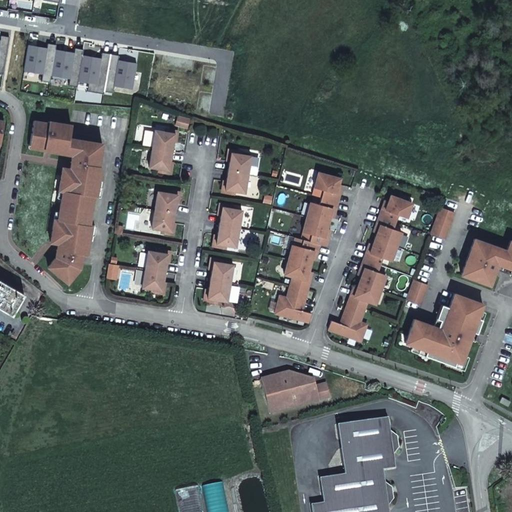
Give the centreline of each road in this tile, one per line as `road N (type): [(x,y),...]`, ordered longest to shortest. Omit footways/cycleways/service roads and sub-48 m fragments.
road 1 (residential): [(65,27),(222,59),(214,107)]
road 2 (residential): [(115,120),(95,307)]
road 3 (residential): [(202,140),(181,322)]
road 4 (residential): [(361,188),(308,350)]
road 5 (residential): [(467,408),(308,350)]
road 6 (residential): [(0,236),(14,155),(10,99),(0,96)]
road 7 (residential): [(308,350),(181,322)]
